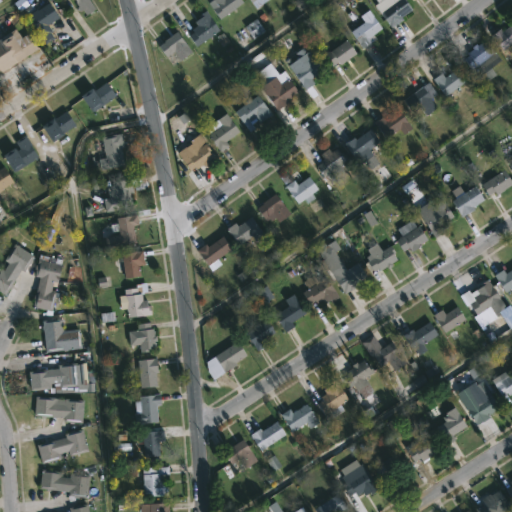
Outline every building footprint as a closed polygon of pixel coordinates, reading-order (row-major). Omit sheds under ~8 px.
[(92,0),(98,9),(89,15),(85,9),(81,11),(77,6),(80,4),(77,0),(92,0)] [(237,0),(239,2),(216,19),(204,2),(206,0),(237,0)] [(248,0),(256,9),(266,0),(248,0)] [(294,0),(292,2),(298,10),(305,5),(302,0),(294,0)] [(401,0),(408,9),(398,16),(400,19),(388,28),(371,5),(375,2),(373,0),(401,0)] [(53,39),(45,44),(36,31),(39,29),(30,16),(51,1),(61,17),(48,26),(55,37),(53,39)] [(362,46),(359,48),(347,32),(361,22),(357,15),(366,9),(379,28),(370,34),(373,38),(362,46)] [(200,41),(192,46),(185,35),(190,32),(188,28),(193,25),(190,21),(196,17),(195,15),(202,10),(216,30),(200,41)] [(252,39),(264,32),(256,19),(244,26),(252,39)] [(511,20),(511,47),(508,43),(499,50),(488,35),(497,28),(499,31),(511,20)] [(0,38),(15,28),(22,38),(29,34),(39,48),(3,73),(0,68),(0,38)] [(187,51),(176,60),(169,51),(162,57),(154,47),(161,41),(160,40),(171,31),(187,51)] [(346,44),(353,54),(338,65),(337,63),(332,66),(323,55),(343,40),(346,44)] [(479,41),(484,46),(486,45),(498,60),(487,68),(488,70),(481,76),(472,67),(469,69),(461,59),(465,55),(463,53),(469,49),(468,47),(472,43),(474,45),(479,41)] [(301,47),(305,52),(310,49),(323,67),(308,78),(312,83),(309,85),(316,95),(311,99),(286,65),(297,57),(294,53),(301,47)] [(268,62),(277,74),(282,71),(298,91),(275,111),(248,78),(268,62)] [(452,68),(462,81),(441,97),(428,79),(437,72),(441,77),(452,68)] [(104,81),(115,95),(92,111),(91,110),(88,113),(76,96),(88,88),(90,91),(104,81)] [(433,106),(422,115),(416,106),(408,112),(400,100),(425,81),(434,93),(428,98),(433,106)] [(253,95),(267,114),(260,119),(259,117),(248,124),(251,128),(246,132),(231,111),(243,103),(242,101),(253,95)] [(68,110),(78,125),(67,132),(68,134),(56,142),(44,123),(55,116),(56,118),(68,110)] [(395,110),(408,128),(400,134),(396,128),(383,138),(370,122),(378,116),(382,120),(395,110)] [(221,150),(218,152),(201,129),(222,113),(235,131),(223,141),(226,146),(221,150)] [(367,129),(376,141),(366,148),(370,154),(355,164),(340,143),(350,136),(352,139),(367,129)] [(122,166),(100,170),(98,159),(105,158),(102,137),(122,133),(124,148),(119,148),(122,166)] [(34,160),(18,172),(7,155),(18,147),(15,143),(26,135),(41,156),(34,160)] [(189,143),(193,149),(201,143),(206,149),(204,151),(208,157),(199,166),(198,165),(194,168),(192,166),(187,171),(174,153),(188,142),(189,143)] [(332,149),(337,155),(339,153),(343,159),(337,165),(340,169),(327,181),(323,176),(320,178),(312,168),(318,163),(316,161),(322,156),(320,154),(325,151),(326,153),(332,149)] [(0,169),(6,166),(15,182),(0,191),(0,169)] [(500,193),(495,196),(493,193),(488,197),(480,185),(502,169),(511,183),(502,190),(503,191),(500,193)] [(282,175),(287,181),(290,179),(293,184),(305,176),(314,189),(309,193),(312,199),(305,204),(301,200),(295,205),(281,186),(282,185),(277,177),(281,173),(282,175)] [(136,206),(106,211),(104,200),(110,198),(108,186),(114,186),(113,182),(133,179),(135,194),(134,195),(136,206)] [(462,214),(458,217),(448,201),(471,185),(481,200),(469,207),(471,209),(462,214)] [(272,193),(288,214),(275,223),(271,217),(264,223),(253,207),(272,193)] [(438,198),(450,217),(437,225),(441,232),(431,238),(413,209),(428,200),(430,203),(438,198)] [(134,242),(103,247),(102,237),(117,234),(114,218),(135,214),(137,225),(131,226),(134,242)] [(247,216),(260,235),(252,241),(257,247),(249,253),(248,250),(243,253),(237,245),(235,247),(222,229),(230,222),(233,226),(247,216)] [(408,220),(413,226),(414,225),(424,240),(408,252),(405,247),(400,251),(392,240),(398,235),(394,229),(408,220)] [(219,235),(228,248),(214,259),(217,264),(208,271),(192,250),(202,243),(204,246),(219,235)] [(316,248),(321,259),(339,250),(334,240),(316,248)] [(373,242),(379,251),(387,245),(394,259),(387,263),(389,265),(384,268),(383,266),(377,271),(375,269),(371,272),(364,261),(365,261),(363,257),(367,255),(363,248),(373,242)] [(36,256),(26,272),(23,270),(8,295),(0,290),(0,268),(1,267),(5,270),(10,263),(6,261),(16,244),(36,256)] [(141,251),(143,260),(145,260),(145,265),(141,266),(143,276),(127,278),(123,253),(141,251)] [(62,264),(57,282),(52,281),(51,289),(56,290),(51,310),(33,306),(35,298),(33,297),(34,293),(36,293),(40,276),(35,275),(39,258),(62,264)] [(354,262),(364,277),(353,284),(354,286),(341,295),(331,280),(332,279),(327,272),(338,264),(343,270),(354,262)] [(511,266),(511,294),(508,289),(502,293),(490,275),(499,269),(502,273),(511,266)] [(311,276),(315,282),(322,277),(335,298),(327,303),(326,300),(321,303),(319,300),(313,304),(312,301),(305,305),(298,294),(304,290),(300,283),(311,276)] [(97,278),(98,288),(106,287),(105,277),(97,278)] [(486,278),(502,306),(499,309),(501,312),(494,317),(487,306),(473,315),(460,294),(467,289),(472,296),(475,294),(473,289),(479,286),(477,283),(486,278)] [(140,293),(140,300),(145,299),(146,305),(150,305),(151,314),(126,317),(125,308),(118,309),(117,295),(122,294),(122,289),(134,287),(134,283),(146,282),(147,292),(140,293)] [(272,298),(267,286),(255,292),(260,304),(272,298)] [(285,329),(281,332),(269,315),(284,306),(280,300),(289,293),(302,312),(288,322),(291,326),(285,329)] [(453,306),(462,319),(441,333),(430,315),(438,309),(441,314),(453,306)] [(61,326),(61,330),(63,330),(78,329),(80,348),(44,352),(41,326),(42,326),(42,321),(60,319),(61,326)] [(257,349),(254,351),(242,333),(263,319),(271,332),(259,340),(262,345),(257,349)] [(425,321),(434,334),(419,344),(423,350),(416,355),(412,349),(409,351),(398,335),(408,329),(410,331),(425,321)] [(149,328),(152,328),(153,349),(148,349),(148,352),(136,353),(136,345),(128,346),(127,331),(134,331),(134,324),(149,323),(149,328)] [(370,334),(379,347),(388,341),(403,364),(392,371),(386,361),(377,367),(370,356),(368,357),(358,342),(370,334)] [(213,378),(211,380),(204,371),(203,362),(234,340),(244,355),(213,378)] [(153,386),(136,388),(134,360),(153,358),(154,373),(152,373),(153,386)] [(360,360),(364,366),(366,365),(371,372),(362,378),(366,384),(354,392),(350,386),(346,388),(339,376),(349,368),(348,365),(353,362),(354,364),(360,360)] [(64,362),(73,361),(76,386),(55,387),(55,382),(46,383),(47,388),(27,390),(25,370),(36,369),(36,370),(55,368),(54,364),(60,364),(60,362),(64,362)] [(505,369),(508,374),(511,371),(511,392),(505,396),(503,393),(498,397),(488,381),(505,369)] [(341,411),(330,418),(328,414),(323,417),(313,404),(318,401),(316,398),(323,393),(320,389),(332,381),(344,398),(336,404),(341,411)] [(472,391),(478,399),(479,398),(477,395),(484,390),(496,408),(484,415),(486,417),(473,425),(455,397),(470,388),(472,391)] [(153,405),(154,422),(137,423),(137,413),(132,413),(131,401),(136,401),(136,396),(157,394),(157,404),(153,405)] [(54,404),(61,404),(62,399),(64,399),(81,400),(80,423),(62,422),(62,418),(33,416),(34,396),(54,398),(54,404)] [(302,404),(315,423),(305,429),(301,423),(288,432),(277,415),(285,409),(288,413),(302,404)] [(445,444),(442,446),(431,428),(441,422),(438,417),(443,414),(442,412),(450,407),(463,426),(449,435),(452,440),(445,444)] [(273,421),(282,434),(257,451),(246,435),(256,428),(258,431),(273,421)] [(81,428),(87,451),(69,456),(67,451),(58,454),(59,459),(40,464),(35,445),(42,444),(41,442),(64,437),(63,434),(69,433),(69,431),(81,428)] [(155,456),(140,457),(138,432),(160,431),(160,441),(154,441),(155,456)] [(426,436),(436,451),(420,463),(417,459),(411,463),(401,448),(408,443),(411,446),(426,436)] [(238,439),(253,460),(241,469),(235,460),(227,465),(220,454),(226,450),(225,448),(238,439)] [(387,475),(391,480),(383,486),(370,468),(391,453),(400,466),(387,475)] [(272,471),(280,467),(274,456),(266,460),(272,471)] [(375,489),(366,495),(365,493),(361,496),(358,493),(353,496),(351,494),(345,497),(338,485),(341,483),(338,477),(359,464),(375,489)] [(158,474),(158,479),(161,479),(161,483),(168,482),(168,495),(142,496),(141,467),(167,466),(168,474),(158,474)] [(60,476),(66,477),(66,473),(88,475),(86,498),(67,497),(67,492),(37,489),(38,469),(61,471),(60,476)] [(511,478),(511,499),(510,501),(502,490),(508,486),(506,482),(511,478)] [(496,490),(505,504),(492,511),(476,511),(474,509),(481,504),(477,499),(486,494),(487,496),(496,490)] [(312,511),(311,509),(333,494),(343,508),(337,511),(312,511)] [(85,503),(86,511),(69,511),(68,508),(73,507),(72,505),(85,503)] [(165,511),(137,511),(137,504),(165,503),(165,511)]
